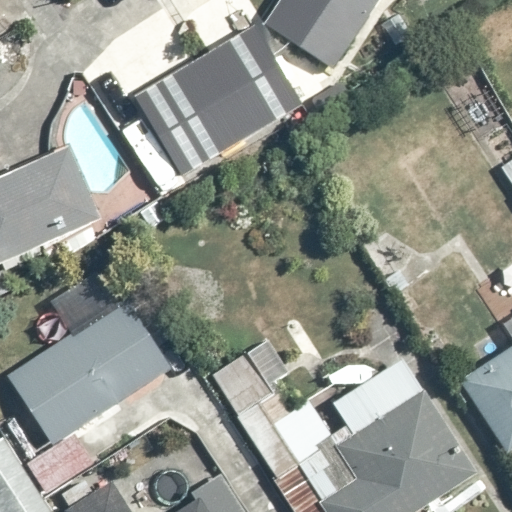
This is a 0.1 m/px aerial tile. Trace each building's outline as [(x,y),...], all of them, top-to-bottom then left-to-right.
[(284,0),(271,22),(340,67),(382,0),(284,0)] [(236,137),(192,64),(138,97),(182,170),(236,137)] [(0,177),(0,264),(108,218),(76,145),(0,177)] [(511,159),(501,168),(511,183),(511,159)] [(171,367),(125,297),(9,373),(56,445),(30,462),(50,493),(96,463),(75,430),(171,367)] [(327,386),(309,397),(289,409),(253,352),(214,377),(298,511),(413,511),(480,471),(415,368),(393,333),(322,378),(327,386)] [(511,451),(511,343),(460,379),(503,441),(510,452),(511,451)] [(51,511),(3,434),(0,436),(0,511),(51,511)] [(194,492),(163,445),(96,488),(89,477),(58,497),(68,511),(246,511),(222,474),(194,492)]
